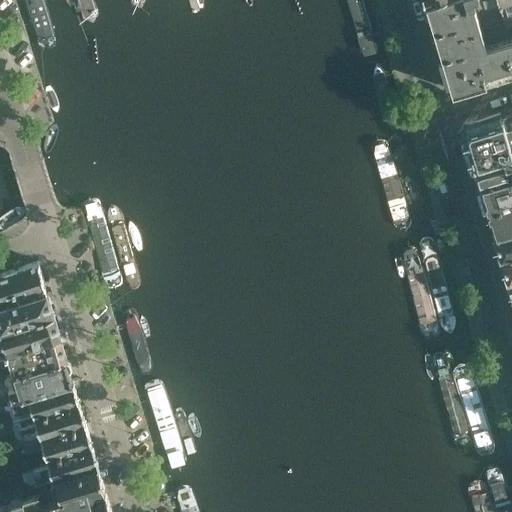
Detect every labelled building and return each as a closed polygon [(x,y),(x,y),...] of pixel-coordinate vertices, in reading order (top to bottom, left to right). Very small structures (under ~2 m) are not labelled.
[(44,0),(21,0),(29,24),(50,18),(44,0)] [(344,0),(362,56),(377,51),(361,0),(344,0)] [(511,21),(511,0),(425,0),(426,2),(432,0),(498,0),(506,23),(511,21)] [(511,72),(511,21),(506,23),(498,0),(432,0),(426,2),(430,15),(453,90),(511,72)] [(28,33),(28,35),(53,113),(53,115),(54,116),(55,118),(57,119),(58,119),(60,120),(61,120),(63,120),(65,120),(66,119),(68,118),(69,117),(70,116),(71,114),(71,113),(72,111),(72,109),(71,108),(46,29),(45,28),(43,27),(42,26),(40,26),(38,25),(37,25),(35,26),(33,26),(32,27),(31,28),(30,30),(29,31),(28,33)] [(374,70),(374,72),(374,75),(374,77),(374,79),(384,123),(385,125),(386,126),(387,127),(390,127),(392,127),(394,127),(396,125),(396,124),(397,122),(397,120),(387,76),(386,74),(385,72),(384,70),(383,68),(382,67),(381,66),(377,64),(375,67),(375,68),(374,70)] [(511,111),(502,114),(511,142),(511,111)] [(511,146),(511,142),(502,114),(502,115),(502,114),(495,116),(495,117),(469,125),(469,124),(468,125),(465,131),(464,131),(465,132),(469,144),(468,144),(469,145),(474,163),(500,155),(506,175),(511,173),(511,146)] [(373,147),(372,150),(372,154),(372,157),(373,160),(391,223),(393,226),(395,228),(397,229),(401,230),(405,229),(408,228),(412,225),(412,224),(413,220),(413,217),(395,154),(394,151),(392,148),(390,145),(388,143),(386,141),(384,140),(381,138),(378,137),(377,139),(375,142),(374,144),(373,147)] [(506,175),(500,155),(474,163),(480,183),(506,175)] [(511,198),(511,173),(506,175),(480,183),(487,206),(511,198)] [(83,206),(107,286),(109,287),(110,287),(112,288),(113,288),(115,288),(117,288),(118,287),(120,286),(121,285),(122,284),(123,282),(124,281),(101,201),(100,200),(98,199),(96,198),(95,198),(93,198),(91,198),(89,199),(88,200),(86,201),(85,202),(84,203),(83,205),(83,206)] [(494,230),(511,224),(511,198),(487,206),(494,230)] [(109,210),(108,212),(108,215),(108,218),(109,221),(109,224),(127,282),(128,285),(130,287),(131,287),(135,288),(137,288),(139,287),(142,284),(142,283),(143,280),(142,277),(125,219),(124,216),(122,214),(121,211),(119,209),(117,208),(116,206),(111,204),(111,206),(110,208),(109,210)] [(511,224),(494,230),(501,253),(511,249),(511,224)] [(456,321),(456,319),(435,238),(434,237),(433,236),(431,235),(430,235),(428,234),(427,234),(425,235),(424,235),(422,236),(421,237),(420,238),(419,240),(419,241),(418,243),(442,324),(443,326),(444,327),(445,329),(446,330),(448,331),(449,332),(451,333),(453,334),(454,332),(455,330),(456,328),(456,325),(456,323),(456,321)] [(400,250),(421,330),(422,331),(423,333),(425,334),(426,335),(427,335),(429,335),(431,335),(432,335),(434,335),(435,334),(437,333),(438,332),(439,331),(439,329),(440,327),(440,326),(440,324),(417,246),(416,245),(415,244),(413,243),(412,242),(411,242),(409,242),(408,242),(406,242),(405,243),(403,243),(402,244),(401,246),(401,247),(400,248),(400,250)] [(508,276),(511,274),(511,249),(501,253),(508,276)] [(46,289),(43,277),(38,261),(0,273),(0,294),(2,302),(46,289)] [(53,312),(51,305),(46,289),(2,302),(0,302),(0,320),(2,326),(53,312)] [(121,308),(137,360),(139,365),(141,369),(143,370),(144,371),(146,372),(148,372),(149,372),(150,371),(151,369),(152,367),(152,365),(152,361),(151,356),(135,304),(121,308)] [(0,351),(59,334),(58,329),(53,312),(2,326),(6,340),(0,341),(0,351)] [(66,356),(64,350),(59,334),(0,351),(0,365),(13,362),(15,371),(66,356)] [(429,357),(429,361),(450,431),(451,434),(453,437),(454,440),(457,443),(458,445),(460,447),(463,449),(465,450),(466,448),(467,445),(467,442),(468,440),(468,436),(468,433),(467,429),(467,426),(446,356),(444,353),(442,350),(441,349),(437,348),(435,349),(432,350),(430,353),(429,354),(429,357)] [(73,379),(66,356),(15,371),(7,373),(13,396),(73,379)] [(455,379),(456,382),(456,386),(476,449),(477,452),(479,454),(481,455),(485,456),(488,455),(490,454),(493,451),(494,450),(495,447),(494,444),(475,380),(474,377),(472,374),(471,371),(468,369),(466,367),(465,366),(462,364),(460,363),(458,365),(457,368),(456,370),(456,373),(455,376),(455,379)] [(79,400),(77,395),(73,379),(13,396),(12,396),(16,409),(33,404),(35,412),(79,400)] [(139,385),(139,387),(138,390),(138,393),(156,454),(157,457),(159,459),(161,462),(163,464),(165,466),(167,467),(169,469),(171,470),(173,468),(174,465),(175,463),(176,460),(176,457),(176,454),(176,451),(175,448),(157,387),(156,384),(154,382),(152,382),(148,381),(145,382),(142,383),(139,385)] [(85,421),(83,415),(79,400),(35,412),(38,421),(21,425),(25,439),(85,421)] [(91,442),(90,437),(85,421),(25,439),(28,452),(45,447),(48,455),(91,442)] [(98,463),(96,457),(91,442),(48,455),(50,463),(33,468),(37,481),(98,463)] [(112,511),(98,463),(37,481),(0,491),(0,511),(112,511)] [(190,477),(189,480),(190,483),(198,511),(218,511),(207,478),(206,475),(204,472),(202,471),(198,471),(197,471),(196,471),(195,471),(193,472),(190,475),(190,477)] [(485,479),(485,482),(485,486),(492,511),(511,511),(511,507),(504,480),(502,477),(500,475),(499,474),(494,473),(492,474),(489,475),(486,478),(485,479)] [(465,493),(466,496),(467,500),(470,511),(491,511),(486,494),(485,491),(484,488),(482,485),(479,482),(477,480),(472,477),(470,476),(469,478),(467,481),(467,483),(466,486),(466,490),(465,493)] [(198,511),(192,493),(191,490),(188,487),(187,487),(183,486),(180,486),(178,487),(175,490),(175,492),(174,495),(175,498),(178,511),(198,511)]
